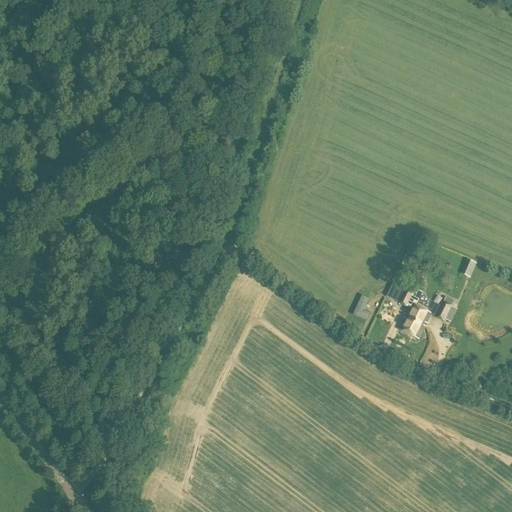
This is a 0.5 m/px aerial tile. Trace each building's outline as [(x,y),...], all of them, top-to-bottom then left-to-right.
[(467,260),(463,270),(472,274),(476,264),(467,260)] [(409,308),(405,316),(425,326),(430,315),(436,318),(436,317),(445,321),(451,307),(454,301),(446,297),(443,303),(442,303),(437,312),(429,308),(427,311),(417,306),(422,297),(424,293),(415,288),(413,293),(406,307),(409,308)] [(404,289),(398,303),(406,307),(413,293),(404,289)] [(431,302),(431,301),(422,297),(417,306),(427,311),(429,308),(431,302)] [(418,339),(425,326),(405,316),(398,329),(418,339)]
